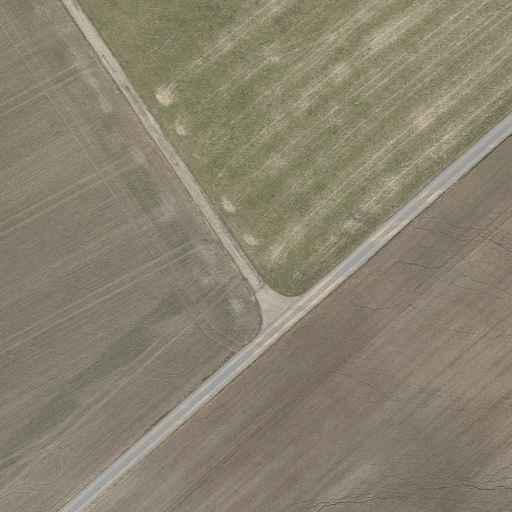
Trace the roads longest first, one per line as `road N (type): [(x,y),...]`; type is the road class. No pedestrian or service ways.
road 1 (track): [(511,123),(67,511)]
road 2 (track): [(69,0),(284,318)]
